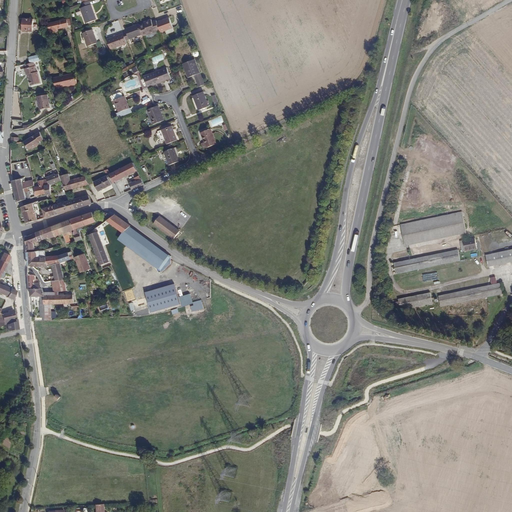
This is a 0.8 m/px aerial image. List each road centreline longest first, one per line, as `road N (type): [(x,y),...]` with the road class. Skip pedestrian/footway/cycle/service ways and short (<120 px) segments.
road 1 (unclassified): [(509,0),(440,40),(415,77),(372,243),(367,300),(352,312)]
road 2 (residential): [(23,511),(37,397),(17,232)]
road 3 (primary): [(392,42),(316,300)]
road 4 (primary): [(347,305),(392,42)]
road 5 (tertiary): [(266,297),(202,269),(116,208)]
road 6 (primary): [(309,342),(285,511)]
road 7 (primary): [(290,511),(320,388),(338,349)]
road 8 (unclassified): [(4,155),(14,0)]
road 9 (track): [(236,145),(351,88)]
